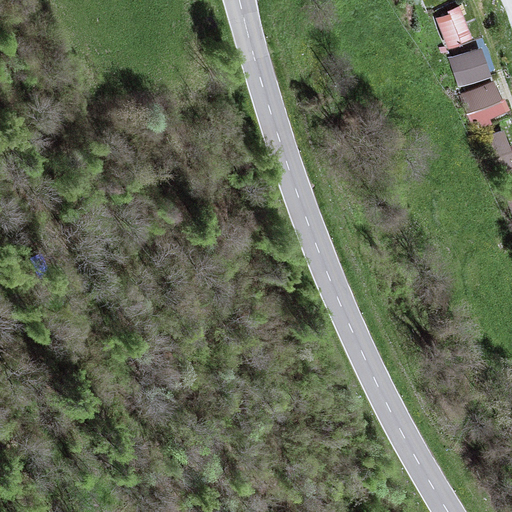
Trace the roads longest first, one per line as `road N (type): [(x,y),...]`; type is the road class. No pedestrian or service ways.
road 1 (secondary): [(314,238),(374,378),(448,511)]
road 2 (secondary): [(314,238),(239,0)]
